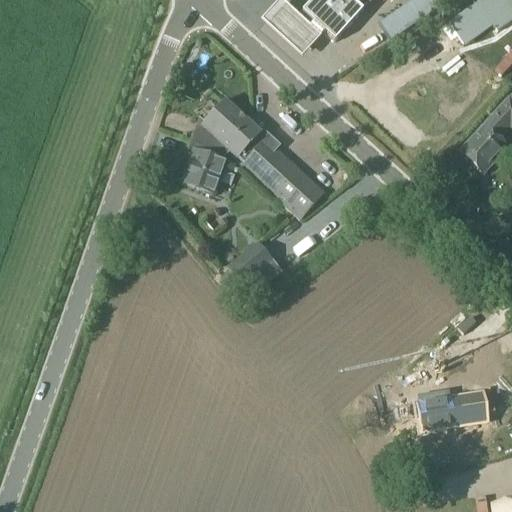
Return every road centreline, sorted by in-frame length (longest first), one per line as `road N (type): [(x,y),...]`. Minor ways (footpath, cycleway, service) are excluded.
road 1 (unclassified): [(3,511),(188,0)]
road 2 (tertiary): [(511,288),(196,0)]
